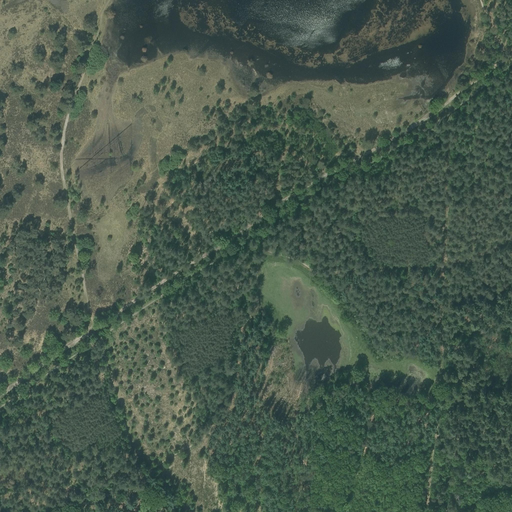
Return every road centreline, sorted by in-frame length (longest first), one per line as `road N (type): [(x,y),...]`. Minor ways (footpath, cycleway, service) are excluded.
road 1 (track): [(511,55),(102,324)]
road 2 (track): [(108,0),(60,155),(97,328)]
road 3 (track): [(102,324),(147,490)]
